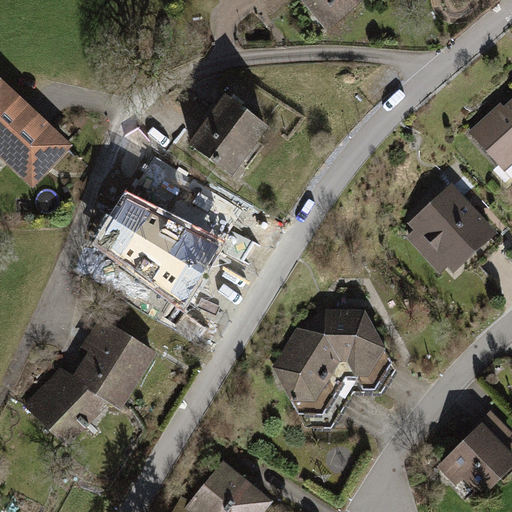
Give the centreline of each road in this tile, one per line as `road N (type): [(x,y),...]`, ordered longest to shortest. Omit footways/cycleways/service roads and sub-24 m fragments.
road 1 (residential): [(419,81),(405,67),(308,59),(219,70),(165,95),(117,133),(40,324),(0,400)]
road 2 (residential): [(419,81),(366,134),(123,511)]
road 3 (residential): [(386,511),(414,430),(511,321)]
